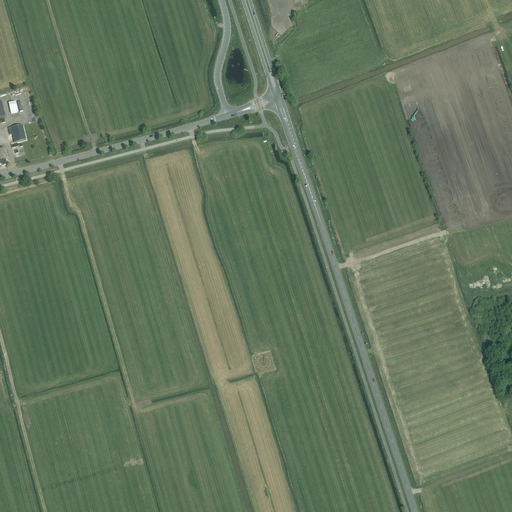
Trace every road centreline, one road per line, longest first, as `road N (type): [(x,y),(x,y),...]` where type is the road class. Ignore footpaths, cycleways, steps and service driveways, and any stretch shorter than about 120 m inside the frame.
road 1 (tertiary): [(0,177),(228,115)]
road 2 (primary): [(415,511),(358,337)]
road 3 (primary): [(336,272),(282,102)]
road 4 (primary): [(276,104),(325,243)]
